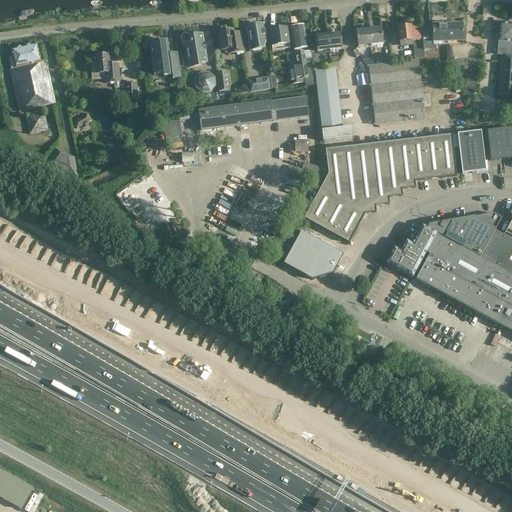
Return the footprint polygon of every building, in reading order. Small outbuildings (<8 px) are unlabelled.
[(511,55),(511,56),(511,45),(508,45),(509,42),(511,42),(511,24),(500,23),(498,42),(502,42),(502,45),(498,44),(497,55),(500,55),(497,95),(511,96),(511,55)] [(429,27),(420,27),(423,50),(432,50),(432,43),(447,43),(446,24),(431,25),(431,28),(429,28),(429,27)] [(462,24),(446,24),(447,43),(462,42),(462,24)] [(246,27),(249,51),(264,49),(263,47),(265,41),(263,25),(246,27)] [(397,27),(399,42),(399,47),(412,46),(414,59),(423,58),(423,50),(420,27),(420,25),(410,26),(397,27)] [(303,26),(290,27),(293,50),(306,48),(303,26)] [(289,49),(286,28),(269,31),(272,51),(289,49)] [(380,29),(367,30),(369,46),(382,44),(380,29)] [(233,34),(232,30),(217,32),(220,51),(228,50),(228,54),(243,52),(240,33),(233,34)] [(369,46),(367,30),(355,32),(357,47),(369,46)] [(182,42),(185,43),(189,68),(200,66),(200,63),(206,62),(202,34),(190,36),(188,34),(186,33),(183,34),(181,35),(180,38),(180,40),(182,42)] [(339,33),(327,35),(329,51),(341,49),(339,33)] [(329,51),(327,35),(314,36),(316,52),(329,51)] [(181,78),(178,56),(169,57),(168,49),(166,50),(165,40),(158,41),(158,39),(154,40),(151,42),(150,45),(149,45),(154,75),(163,74),(163,77),(172,76),(172,79),(181,78)] [(43,62),(40,63),(36,45),(11,51),(13,57),(8,58),(11,69),(10,70),(19,112),(55,104),(46,65),(43,62)] [(290,54),(286,55),(286,57),(287,61),(291,61),(292,67),(305,65),(304,60),(311,59),(310,52),(303,52),(290,54)] [(95,56),(97,75),(105,75),(106,84),(115,84),(115,88),(126,88),(127,101),(137,100),(136,83),(126,84),(120,84),(120,83),(118,64),(109,65),(108,55),(95,56)] [(424,119),(417,61),(386,64),(376,66),(375,66),(370,66),(368,67),(375,125),(424,119)] [(292,67),(287,68),(290,85),(302,84),(305,83),(305,87),(315,86),(312,65),(305,66),(305,65),(292,67)] [(352,128),(342,129),(335,70),(314,72),(322,143),(353,139),(352,128)] [(208,72),(200,73),(194,79),(195,87),(201,93),(210,92),(215,86),(214,78),(208,72)] [(229,95),(226,72),(216,73),(219,96),(229,95)] [(267,78),(248,81),(250,93),(269,89),(267,78)] [(308,118),(306,97),(271,102),(271,101),(198,110),(201,132),(273,123),(273,122),(308,118)] [(48,131),(44,113),(25,117),(30,135),(48,131)] [(90,122),(86,115),(72,123),(76,130),(90,122)] [(179,120),(163,123),(163,127),(166,145),(182,142),(179,120)] [(511,158),(511,128),(486,131),(490,161),(511,158)] [(481,132),(457,135),(462,175),(486,172),(481,132)] [(328,176),(304,219),(349,243),(365,214),(375,213),(375,206),(389,205),(388,198),(402,196),(401,190),(415,188),(414,181),(456,176),(451,135),(325,151),(328,176)] [(296,149),(306,149),(306,140),(296,140),(296,149)] [(227,155),(226,147),(216,147),(217,156),(227,155)] [(56,149),(45,164),(76,182),(73,159),(56,149)] [(199,165),(198,152),(182,153),(183,166),(199,165)] [(430,226),(428,229),(437,235),(452,243),(480,259),(495,232),(502,219),(493,214),(430,226)] [(407,242),(405,245),(401,252),(394,249),(386,264),(413,278),(437,235),(428,229),(423,227),(413,246),(407,242)] [(301,232),(283,264),(306,277),(306,278),(307,278),(312,280),(319,278),(319,280),(320,279),(320,278),(325,276),(325,278),(326,278),(326,276),(333,274),(335,269),(336,270),(336,269),(343,255),(301,232)] [(498,269),(511,243),(511,241),(504,237),(495,232),(480,259),(498,269)] [(511,276),(498,269),(480,259),(452,243),(437,235),(427,254),(430,256),(416,280),(511,333),(511,276)] [(511,243),(498,269),(511,276),(511,243)] [(255,292),(261,281),(256,278),(250,290),(255,292)] [(356,336),(351,345),(356,348),(361,339),(356,336)] [(494,419),(500,422),(503,416),(497,413),(494,419)]
